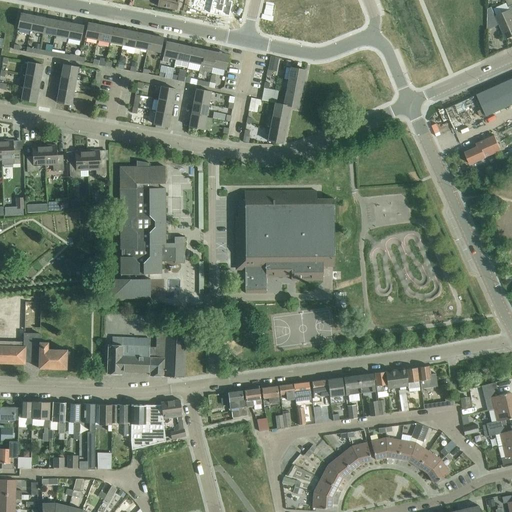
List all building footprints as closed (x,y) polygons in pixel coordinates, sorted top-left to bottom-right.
[(158,0),(157,6),(177,9),(178,0),(158,0)] [(191,0),(190,8),(201,11),(201,12),(209,14),(212,0),(191,0)] [(212,0),(209,14),(218,16),(218,15),(229,17),(232,2),(230,2),(229,0),(212,0)] [(491,7),(486,9),(486,31),(499,25),(506,39),(511,36),(511,5),(509,7),(510,11),(496,17),(491,7)] [(18,28),(31,31),(34,16),(21,13),(18,28)] [(31,31),(43,33),(46,18),(34,16),(31,31)] [(43,33),(55,36),(58,21),(46,18),(43,33)] [(55,36),(67,38),(70,23),(58,21),(55,36)] [(70,23),(67,38),(80,40),(83,25),(70,23)] [(85,37),(98,40),(101,25),(88,23),(85,37)] [(98,40),(110,42),(113,28),(101,25),(98,40)] [(110,42),(122,45),(125,30),(113,28),(110,42)] [(122,45),(135,47),(138,33),(125,30),(122,45)] [(135,47),(147,50),(150,35),(138,33),(135,47)] [(150,35),(147,50),(160,52),(163,38),(150,35)] [(169,58),(176,59),(179,45),(166,42),(162,62),(168,63),(169,58)] [(176,59),(188,62),(191,47),(179,45),(176,59)] [(188,62),(201,65),(204,50),(191,47),(188,62)] [(204,50),(201,65),(199,74),(203,75),(204,71),(212,73),(213,67),(216,53),(204,50)] [(229,55),(216,53),(213,67),(226,70),(229,55)] [(274,69),(276,58),(270,57),(268,68),(274,69)] [(28,62),(25,75),(40,78),(42,65),(28,62)] [(63,64),(61,77),(75,80),(79,80),(80,75),(76,75),(78,67),(63,64)] [(291,67),(288,80),(303,83),(305,70),(291,67)] [(25,75),(23,87),(38,90),(40,78),(25,75)] [(61,77),(59,89),(73,92),(75,80),(61,77)] [(511,79),(477,95),(486,116),(511,105),(511,79)] [(288,80),(286,93),(301,95),(303,83),(288,80)] [(38,90),(23,87),(21,100),(36,102),(38,90)] [(161,87),(158,100),(173,102),(176,90),(161,87)] [(269,89),(264,88),(262,100),(262,101),(273,103),(275,91),(269,89)] [(73,92),(59,89),(56,102),(71,105),(73,92)] [(196,89),(193,102),(209,105),(211,92),(196,89)] [(280,100),(279,104),(284,105),(290,106),(298,108),(301,95),(286,93),(284,101),(280,100)] [(262,100),(251,98),(249,111),(257,113),(259,105),(261,106),(262,101),(262,100)] [(158,100),(156,112),(171,115),(173,102),(158,100)] [(193,102),(191,114),(206,117),(209,105),(193,102)] [(268,115),(272,116),(287,119),(290,106),(284,105),(279,104),(275,103),(273,111),(268,110),(268,115)] [(171,115),(156,112),(153,124),(168,127),(171,115)] [(206,117),(191,114),(189,127),(204,130),(206,117)] [(272,116),(270,128),(285,131),(287,119),(272,116)] [(285,131),(270,128),(268,141),(282,144),(285,131)] [(478,147),(465,153),(470,165),(486,158),(486,157),(501,151),(495,136),(476,144),(478,147)] [(8,140),(1,140),(2,160),(10,160),(10,164),(20,164),(20,150),(14,150),(13,141),(8,141),(8,140)] [(45,165),(44,145),(37,146),(32,147),(33,157),(26,157),(27,173),(38,172),(37,165),(45,165)] [(51,145),(44,145),(45,165),(53,165),(53,171),(64,171),(63,155),(57,155),(57,145),(51,146),(51,145)] [(88,170),(87,150),(80,150),(80,151),(75,152),(76,161),(69,162),(70,178),(81,177),(80,170),(88,170)] [(94,150),(87,150),(88,170),(96,170),(96,176),(107,176),(106,160),(100,160),(99,150),(94,151),(94,150)] [(150,167),(150,163),(137,161),(137,167),(120,167),(120,249),(121,249),(122,256),(121,256),(121,279),(111,279),(111,298),(130,298),(150,298),(150,279),(145,279),(145,274),(162,274),(161,261),(175,261),(175,263),(185,263),(185,236),(174,236),(174,243),(165,243),(165,188),(158,188),(158,184),(165,184),(165,167),(150,167)] [(323,266),(334,266),(334,199),(316,199),(316,191),(244,191),(244,199),(238,199),(238,216),(235,216),(235,267),(241,267),(241,270),(245,270),(245,293),(267,293),(266,277),(291,277),(291,280),(323,280),(323,266)] [(60,202),(48,202),(49,211),(60,210),(60,209),(68,209),(68,201),(60,201),(60,202)] [(46,212),(46,204),(27,205),(27,213),(46,212)] [(151,372),(149,372),(149,375),(171,376),(176,377),(184,377),(186,333),(157,331),(156,347),(150,347),(149,357),(151,357),(151,372)] [(38,369),(66,369),(67,350),(48,349),(48,342),(40,342),(40,333),(24,333),(24,335),(14,335),(14,341),(0,340),(0,362),(23,363),(24,357),(39,357),(38,369)] [(108,345),(107,374),(122,374),(122,371),(149,372),(151,372),(151,357),(149,357),(150,347),(150,339),(113,337),(109,337),(108,345)] [(418,368),(421,388),(437,386),(435,372),(430,372),(429,366),(418,368)] [(417,368),(406,369),(409,388),(419,387),(417,368)] [(385,372),(388,390),(409,388),(406,369),(385,372)] [(388,390),(385,372),(374,373),(377,392),(388,390)] [(373,374),(358,376),(360,393),(375,391),(373,374)] [(358,376),(344,377),(345,391),(346,397),(349,397),(349,402),(359,400),(358,394),(360,393),(358,376)] [(347,400),(345,391),(343,391),(342,378),(327,379),(329,394),(330,397),(330,402),(347,400)] [(329,394),(327,379),(312,381),(314,396),(329,394)] [(296,399),(295,399),(295,401),(311,399),(308,382),(294,384),(296,399)] [(296,399),(294,384),(279,386),(280,397),(284,396),(284,394),(286,394),(287,400),(295,399),(296,399)] [(279,402),(278,396),(277,386),(261,388),(264,405),(270,405),(270,403),(279,402)] [(259,388),(244,390),(246,406),(246,407),(254,406),(254,404),(261,403),(259,388)] [(491,398),(494,409),(511,405),(511,397),(510,393),(499,395),(497,389),(483,392),(485,399),(491,398)] [(399,391),(402,411),(408,410),(405,390),(399,391)] [(246,407),(246,406),(244,406),(242,391),(228,393),(230,408),(231,408),(232,417),(247,415),(246,407)] [(445,402),(436,403),(436,408),(453,405),(452,398),(445,398),(445,402)] [(461,398),(462,406),(469,405),(468,398),(461,398)] [(161,402),(161,405),(163,418),(177,417),(179,430),(170,433),(172,439),(186,436),(184,429),(182,416),(180,400),(161,402)] [(369,402),(370,416),(379,415),(377,401),(369,402)] [(26,425),(32,425),(32,402),(21,402),(20,418),(27,418),(26,425)] [(49,427),(50,421),(50,403),(32,402),(32,425),(44,426),(44,427),(49,427)] [(64,433),(65,422),(65,421),(64,421),(65,403),(53,403),(50,403),(50,421),(59,421),(59,433),(64,433)] [(80,404),(65,403),(64,421),(65,421),(65,422),(74,422),(74,442),(79,442),(80,404)] [(95,419),(95,404),(84,404),(83,422),(90,422),(90,432),(87,432),(87,448),(87,468),(94,468),(95,441),(95,424),(95,419)] [(111,405),(95,404),(95,419),(95,424),(108,425),(107,431),(111,431),(111,423),(111,405)] [(129,405),(111,405),(111,423),(124,423),(123,436),(130,436),(131,425),(129,425),(129,405)] [(131,405),(131,425),(130,436),(132,449),(165,441),(163,418),(161,405),(131,405)] [(348,406),(349,419),(357,418),(356,405),(348,406)] [(492,422),(486,424),(488,430),(506,426),(504,420),(511,418),(511,405),(494,409),(494,410),(489,411),(492,422)] [(0,419),(0,422),(9,423),(9,420),(18,420),(19,414),(19,408),(14,408),(0,407),(0,419)] [(313,408),(315,424),(322,423),(320,407),(313,408)] [(296,409),(298,425),(305,424),(303,408),(296,409)] [(275,416),(277,428),(284,428),(283,415),(275,416)] [(417,424),(409,442),(416,443),(423,426),(417,424)] [(464,428),(465,435),(479,432),(477,425),(464,428)] [(421,447),(429,428),(423,426),(416,443),(421,447)] [(500,434),(503,446),(511,443),(511,430),(507,432),(506,426),(488,430),(484,431),(485,437),(500,434)] [(13,428),(1,427),(1,441),(9,441),(12,441),(13,428)] [(375,460),(387,457),(386,438),(371,442),(375,460)] [(387,457),(398,459),(401,441),(386,438),(387,457)] [(10,463),(10,457),(18,457),(18,441),(12,441),(9,441),(9,449),(0,448),(0,463),(2,463),(2,469),(13,469),(13,463),(10,463)] [(398,459),(409,461),(416,443),(409,442),(401,441),(398,459)] [(444,448),(440,452),(445,457),(448,453),(456,446),(452,441),(444,448)] [(352,446),(351,447),(360,464),(371,461),(367,443),(352,446)] [(409,461),(418,467),(428,452),(421,447),(416,443),(409,461)] [(511,443),(503,446),(505,458),(501,459),(503,465),(511,462),(511,443)] [(351,447),(340,456),(351,471),(360,464),(351,447)] [(418,467),(427,473),(441,460),(428,452),(418,467)] [(448,453),(445,457),(449,461),(453,458),(448,453)] [(96,468),(110,468),(110,454),(96,454),(96,468)] [(69,468),(79,468),(80,456),(70,456),(69,468)] [(328,465),(328,466),(342,478),(351,471),(340,456),(328,465)] [(31,457),(18,457),(18,468),(31,469),(31,457)] [(54,468),(64,468),(64,458),(54,458),(54,468)] [(441,460),(427,473),(434,483),(449,473),(441,460)] [(328,466),(321,479),(337,488),(342,478),(328,466)] [(283,484),(294,487),(299,488),(301,482),(284,477),(282,481),(283,484)] [(0,479),(0,494),(22,495),(22,491),(16,491),(16,480),(0,479)] [(321,479),(314,492),(332,498),(337,488),(321,479)] [(117,489),(111,486),(106,494),(104,500),(109,503),(112,498),(117,489)] [(106,494),(101,491),(98,496),(104,500),(106,494)] [(332,498),(314,492),(313,508),(331,509),(332,498)] [(0,494),(0,509),(15,509),(15,499),(22,500),(22,495),(0,494)] [(508,503),(509,511),(511,511),(511,495),(502,497),(503,504),(508,503)] [(125,510),(131,503),(125,498),(119,505),(125,510)] [(55,511),(56,503),(42,503),(42,511),(55,511)] [(67,511),(69,507),(56,503),(55,511),(67,511)]
